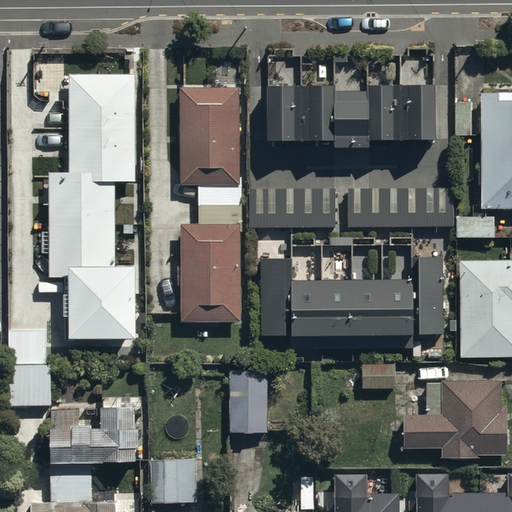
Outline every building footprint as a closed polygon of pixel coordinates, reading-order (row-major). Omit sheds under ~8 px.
[(138,180),(136,74),(68,75),(69,171),(48,171),(49,230),(43,230),(43,252),(49,252),(49,276),(68,276),(69,335),(136,333),(135,265),(116,265),(115,180),(138,180)] [(331,80),(264,81),(264,137),(332,137),(332,145),(367,144),(367,134),(432,133),(432,80),(366,80),(366,87),(331,87),(331,80)] [(239,318),(238,87),(178,87),(178,183),(199,183),(199,221),(178,221),(178,318),(239,318)] [(511,205),(511,87),(479,88),(479,101),(456,101),(456,134),(479,134),(479,206),(511,205)] [(332,185),(250,187),(251,229),(333,227),(332,185)] [(453,187),(348,186),(348,223),(453,224),(453,187)] [(495,216),(456,216),(456,237),(495,236),(495,216)] [(291,257),(260,257),(260,334),(294,333),(294,346),(412,345),(412,332),(440,332),(440,255),(411,255),(411,276),(292,277),(291,257)] [(511,259),(456,259),(456,355),(511,355),(511,259)] [(10,364),(45,363),(44,326),(10,327),(10,364)] [(393,362),(361,363),(362,388),(393,387),(393,362)] [(45,363),(10,364),(11,404),(53,403),(52,363),(45,363)] [(266,430),(266,368),(239,368),(239,430),(266,430)] [(499,377),(442,377),(442,381),(426,381),(426,412),(401,412),(401,444),(441,444),(441,453),(507,454),(507,402),(499,402),(499,377)] [(138,422),(135,422),(135,403),(100,403),(100,424),(91,424),(91,419),(82,419),(82,408),(49,408),(49,499),(29,499),(29,511),(113,511),(114,498),(90,498),(90,459),(103,459),(103,457),(135,457),(135,444),(138,444),(138,422)] [(197,457),(150,457),(150,501),(197,501),(197,457)] [(447,474),(417,474),(417,511),(511,511),(511,471),(508,472),(508,496),(447,496),(447,474)] [(367,476),(335,476),(335,511),(398,511),(398,495),(367,495),(367,476)]
